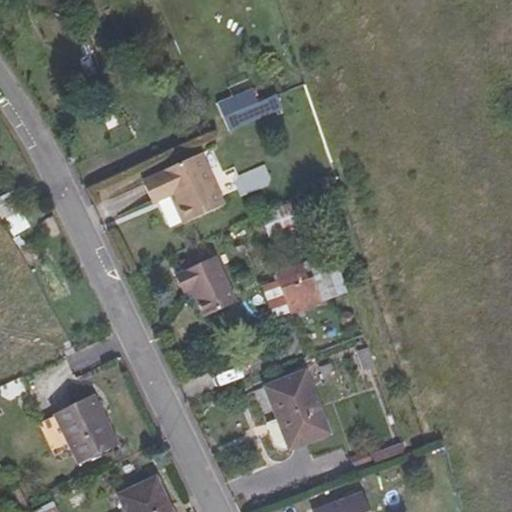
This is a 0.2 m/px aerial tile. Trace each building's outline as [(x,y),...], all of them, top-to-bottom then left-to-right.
[(228,100),(252,90),(247,79),(223,90),(228,100)] [(281,107),(277,94),(257,103),(252,90),(228,100),(216,105),(227,131),(281,107)] [(145,181),(155,203),(169,196),(182,225),(223,206),(199,155),(158,173),(159,175),(145,181)] [(151,205),(155,203),(145,181),(141,183),(151,205)] [(260,214),(311,191),(309,185),(257,208),(260,214)] [(12,198),(0,204),(0,215),(3,221),(19,213),(12,198)] [(261,216),(269,237),(299,226),(290,205),(261,216)] [(289,313),(347,292),(334,255),(276,276),(289,313)] [(177,274),(186,293),(190,292),(202,319),(235,304),(214,257),(177,274)] [(182,295),(186,293),(177,274),(173,275),(182,295)] [(374,368),(367,348),(356,352),(363,372),(374,368)] [(330,364),(318,368),(323,379),(334,375),(330,364)] [(279,419),(291,449),(328,435),(304,372),(264,387),(276,420),(279,419)] [(54,414),(78,465),(117,446),(93,395),(54,414)] [(288,451),(291,449),(279,419),(276,420),(288,451)] [(401,444),(404,454),(415,450),(411,440),(401,444)] [(169,511),(154,479),(118,496),(124,511),(169,511)] [(368,511),(361,494),(314,511),(368,511)]
